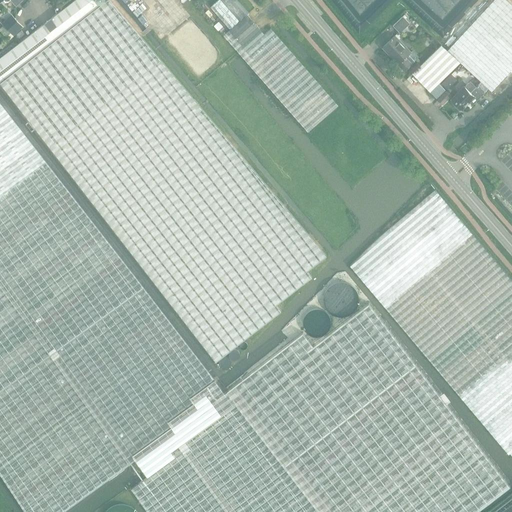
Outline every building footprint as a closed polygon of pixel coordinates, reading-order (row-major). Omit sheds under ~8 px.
[(326,256),(109,0),(105,0),(0,81),(216,362),(281,310),(276,305),(311,277),(307,271),(326,256)] [(73,0),(0,57),(0,81),(105,0),(73,0)] [(218,0),(210,8),(230,30),(246,16),(249,13),(237,0),(218,0)] [(511,5),(506,0),(494,0),(447,50),(481,82),(488,88),(491,91),(511,68),(511,5)] [(14,12),(3,20),(13,32),(23,24),(14,12)] [(259,32),(246,16),(230,30),(243,45),(259,32)] [(398,33),(408,24),(401,17),(392,26),(398,33)] [(0,29),(6,36),(10,32),(3,25),(0,28),(0,29)] [(264,38),(259,32),(243,45),(230,30),(222,37),(260,79),(308,134),(338,107),(316,83),(271,32),(264,38)] [(403,72),(410,66),(403,59),(409,54),(394,38),(381,49),(403,72)] [(441,45),(412,73),(424,86),(435,97),(436,98),(445,90),(445,89),(439,83),(450,73),(454,69),(459,64),(460,63),(441,45)] [(464,85),(450,99),(451,100),(461,109),(462,110),(468,104),(469,103),(471,106),(484,93),(485,92),(478,85),(476,87),(474,85),(470,81),(465,86),(464,85)] [(481,82),(478,85),(485,92),(488,88),(481,82)] [(445,90),(437,100),(443,105),(451,96),(445,90)] [(0,474),(25,511),(60,511),(129,464),(136,459),(132,454),(172,426),(168,421),(194,402),(192,400),(190,397),(215,379),(201,362),(160,310),(0,103),(0,474)] [(511,282),(504,274),(435,191),(392,229),(349,267),(399,325),(463,400),(508,454),(509,453),(511,456),(511,282)] [(172,426),(132,454),(136,459),(148,475),(183,450),(179,445),(235,404),(304,493),(318,511),(475,511),(510,485),(368,303),(313,346),(302,332),(234,386),(224,393),(215,379),(190,397),(192,400),(194,402),(168,421),(172,426)] [(138,483),(132,487),(149,511),(318,511),(304,493),(235,404),(179,445),(183,450),(148,475),(140,481),(138,483)] [(511,511),(511,497),(493,511),(511,511)]
